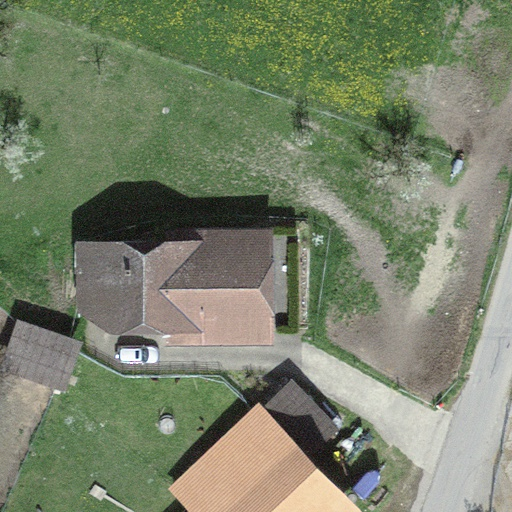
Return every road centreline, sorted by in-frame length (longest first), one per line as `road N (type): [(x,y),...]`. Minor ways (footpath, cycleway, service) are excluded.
road 1 (unknown): [(0,33),(254,97),(511,207)]
road 2 (unclassified): [(438,511),(511,300)]
